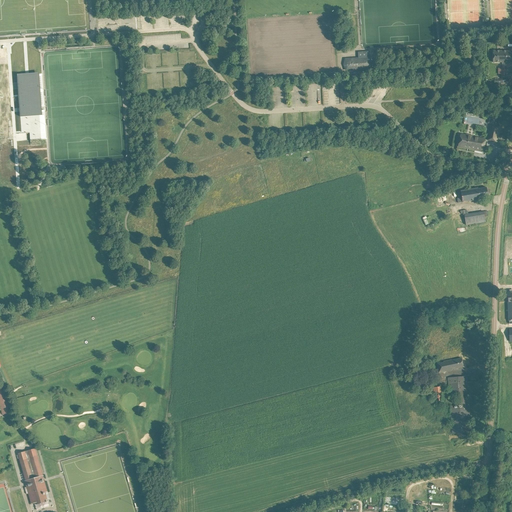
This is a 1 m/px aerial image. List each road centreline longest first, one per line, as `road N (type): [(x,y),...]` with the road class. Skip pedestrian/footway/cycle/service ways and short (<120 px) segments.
road 1 (unclassified): [(509,172),(433,156),(375,106),(252,110),(184,28),(0,41)]
road 2 (unclassified): [(488,461),(499,220),(509,172)]
road 3 (unclassified): [(303,511),(378,484),(488,461)]
